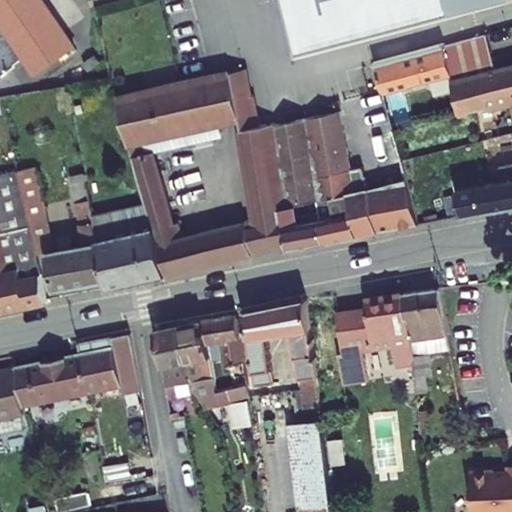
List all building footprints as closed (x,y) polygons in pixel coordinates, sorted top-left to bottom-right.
[(0,0),(0,76),(5,75),(17,66),(15,63),(22,58),(34,76),(52,63),(50,60),(52,58),(55,61),(75,47),(69,39),(67,41),(52,20),(54,18),(49,10),(46,12),(37,0),(0,0)] [(285,0),(299,53),(455,11),(473,7),(470,0),(285,0)] [(444,43),(375,61),(383,93),(450,75),(451,81),(496,69),(487,34),(445,45),(444,43)] [(500,182),(457,190),(462,216),(511,206),(511,65),(496,69),(451,81),(459,114),(511,99),(511,164),(502,166),(499,172),(498,174),(500,182)] [(246,69),(232,72),(239,117),(257,221),(247,223),(254,253),(288,245),(281,207),(296,204),(331,198),(337,196),(322,114),(316,116),(275,126),(274,123),(259,126),(254,98),(251,95),(246,69)] [(239,117),(232,72),(213,77),(222,121),(239,117)] [(213,77),(213,76),(187,82),(118,98),(128,142),(131,142),(137,173),(146,203),(168,196),(155,152),(155,151),(148,152),(140,140),(220,121),(222,121),(213,77)] [(349,194),(357,235),(379,231),(369,190),(363,166),(352,169),(340,111),(322,114),(337,196),(349,194)] [(220,121),(140,140),(148,152),(155,151),(155,152),(223,137),(220,121)] [(36,167),(19,171),(30,222),(48,218),(36,167)] [(0,313),(48,303),(46,291),(37,253),(30,222),(19,171),(0,175),(0,313)] [(85,175),(72,178),(77,202),(90,199),(85,175)] [(386,185),(396,228),(417,224),(407,181),(386,185)] [(369,190),(379,231),(396,228),(386,185),(369,190)] [(326,242),(357,235),(349,194),(337,196),(331,198),(334,216),(327,217),(321,218),(326,242)] [(175,223),(168,196),(146,203),(154,227),(157,242),(183,236),(180,222),(175,223)] [(106,278),(93,216),(90,199),(77,202),(86,244),(56,250),(50,251),(58,288),(107,279),(106,278)] [(154,227),(146,203),(93,216),(106,278),(107,279),(108,287),(167,274),(157,242),(154,227)] [(290,249),(326,242),(321,218),(320,212),(299,215),(296,204),(281,207),(288,245),(290,249)] [(48,218),(30,222),(37,253),(50,251),(56,250),(48,218)] [(254,253),(247,223),(246,220),(228,225),(234,257),(254,253)] [(167,274),(234,257),(228,225),(183,236),(157,242),(167,274)] [(415,364),(417,392),(428,391),(423,352),(451,348),(439,287),(403,293),(413,340),(415,364)] [(413,340),(403,293),(366,298),(368,309),(338,313),(340,328),(344,353),(338,353),(341,371),(344,384),(369,380),(364,350),(394,346),(397,367),(415,364),(413,340)] [(306,411),(321,409),(319,392),(318,386),(317,377),(316,365),(313,346),(307,306),(306,299),(246,311),(255,385),(274,383),(268,334),(292,331),(298,379),(302,379),(303,388),(306,411)] [(340,328),(338,313),(336,302),(307,306),(313,346),(336,341),(334,329),(340,328)] [(223,365),(246,362),(237,314),(203,319),(211,360),(222,359),(223,365)] [(231,401),(228,389),(217,391),(211,360),(203,319),(179,324),(191,381),(193,391),(196,390),(206,407),(231,401)] [(179,324),(155,329),(168,397),(179,395),(177,384),(191,381),(179,324)] [(143,390),(132,333),(69,348),(71,357),(0,372),(0,422),(20,418),(17,403),(110,383),(113,396),(143,390)] [(338,353),(336,341),(313,346),(316,365),(333,363),(334,372),(341,371),(338,353)] [(331,384),(330,375),(317,377),(318,386),(331,384)] [(250,397),(248,384),(228,389),(231,401),(250,397)] [(295,389),(297,412),(306,411),(303,388),(295,389)] [(348,409),(344,389),(319,392),(321,409),(321,413),(348,409)] [(420,411),(421,423),(428,422),(427,410),(420,411)] [(296,424),(306,506),(330,503),(332,503),(322,420),(296,424)] [(344,451),(342,431),(328,433),(330,453),(344,451)] [(147,448),(140,436),(131,442),(138,454),(147,448)] [(511,511),(511,464),(510,464),(511,472),(496,472),(496,470),(472,472),(473,511),(511,511)] [(60,511),(62,511),(90,506),(87,491),(57,498),(60,511)] [(299,507),(299,511),(330,511),(330,503),(306,506),(299,507)]
